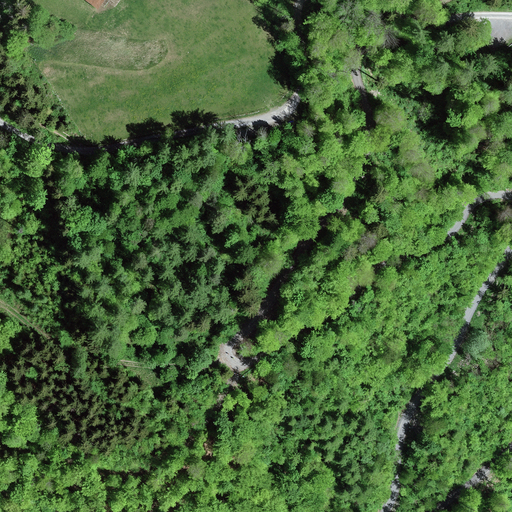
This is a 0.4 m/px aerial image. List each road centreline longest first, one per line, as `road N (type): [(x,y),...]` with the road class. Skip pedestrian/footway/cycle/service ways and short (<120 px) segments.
road 1 (track): [(511,194),(475,198),(448,233),(376,270),(254,361),(240,366),(229,354),(339,205),(367,150),(372,118),(359,82),(359,49),(386,38),(448,47),(499,35),(511,19)]
road 2 (track): [(302,0),(305,80),(277,114),(85,152),(37,142),(0,120)]
road 3 (track): [(386,511),(412,409),(511,246)]
road 4 (track): [(240,366),(206,419),(137,472),(0,440)]
road 5 (track): [(229,354),(194,367),(75,356),(8,306)]
road 6 (track): [(511,15),(434,19),(364,0)]
